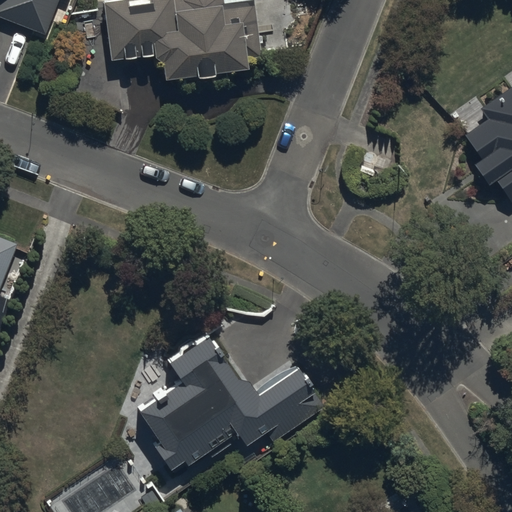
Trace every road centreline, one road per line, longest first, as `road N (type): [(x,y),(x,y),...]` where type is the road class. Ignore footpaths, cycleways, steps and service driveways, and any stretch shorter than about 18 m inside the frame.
road 1 (residential): [(511,442),(457,358),(363,283),(268,235)]
road 2 (residential): [(268,235),(0,130)]
road 3 (residential): [(268,235),(357,0)]
